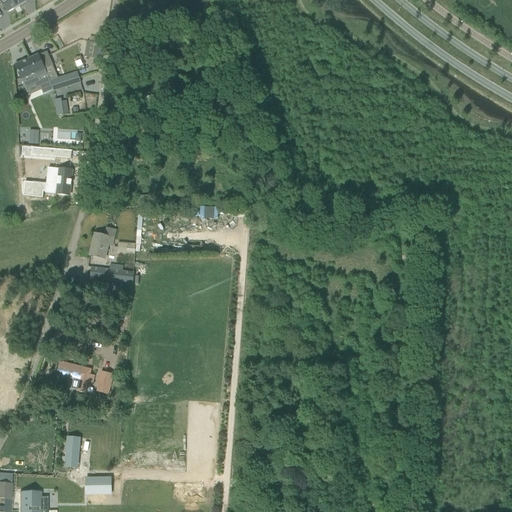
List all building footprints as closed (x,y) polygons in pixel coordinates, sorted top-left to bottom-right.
[(0,0),(0,5),(3,4),(8,13),(14,9),(15,9),(15,8),(18,6),(19,7),(19,6),(25,2),(23,0),(0,0)] [(100,60),(102,44),(87,42),(84,57),(100,60)] [(58,79),(53,66),(46,52),(30,59),(40,82),(49,78),(50,81),(52,87),(79,78),(77,72),(58,79)] [(25,88),(40,82),(30,59),(15,66),(25,88)] [(53,92),(80,84),(79,78),(52,87),(53,92)] [(63,115),(61,101),(55,102),(56,116),(63,115)] [(69,159),(70,151),(32,148),(32,156),(69,159)] [(33,165),(33,164),(26,163),(26,183),(36,184),(37,166),(33,165)] [(46,182),(45,192),(49,192),(48,194),(59,195),(62,195),(67,196),(69,196),(72,171),(70,171),(59,170),(58,177),(50,176),(49,182),(46,182)] [(135,207),(146,206),(146,196),(139,196),(139,201),(135,201),(135,207)] [(116,232),(116,231),(106,229),(104,237),(95,235),(90,256),(106,260),(109,247),(113,248),(116,232)] [(392,245),(393,235),(382,235),(382,244),(392,245)] [(122,271),(123,267),(109,265),(109,270),(91,267),(89,279),(132,284),(134,273),(122,271)] [(60,362),(57,375),(79,381),(77,392),(79,392),(79,393),(82,394),(82,393),(85,394),(88,383),(92,384),(94,376),(90,375),(91,370),(60,362)] [(109,394),(113,375),(101,372),(96,391),(109,394)] [(65,463),(64,467),(77,469),(80,439),(71,438),(67,437),(65,463)] [(110,495),(110,478),(96,478),(86,478),(86,496),(110,495)] [(11,488),(11,485),(0,484),(0,499),(11,500),(12,488),(11,488)] [(20,494),(19,494),(19,509),(19,511),(47,511),(45,511),(45,508),(45,506),(40,506),(40,499),(40,498),(40,494),(36,494),(32,494),(20,494)]
